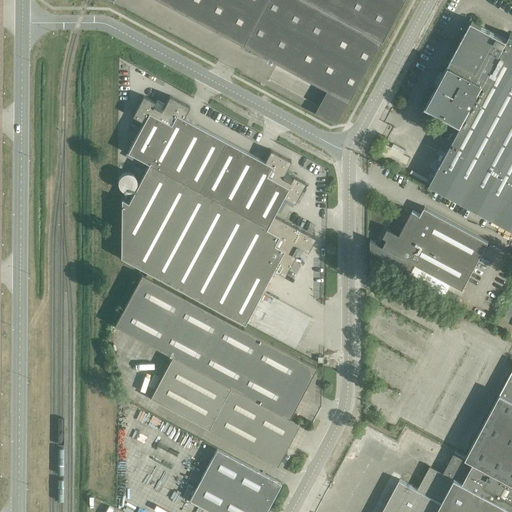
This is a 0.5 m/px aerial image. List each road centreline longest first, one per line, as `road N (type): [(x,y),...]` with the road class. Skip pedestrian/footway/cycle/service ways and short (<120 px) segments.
road 1 (tertiary): [(22,18),(18,511)]
road 2 (unclassified): [(291,511),(347,404),(350,148)]
road 3 (unclassified): [(22,18),(107,24),(350,148)]
road 4 (unclassified): [(429,0),(358,130)]
